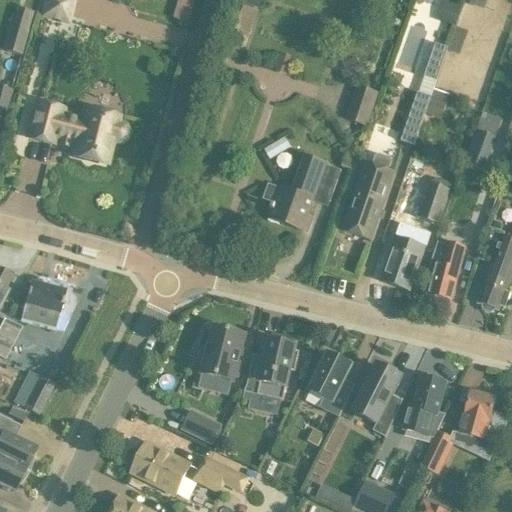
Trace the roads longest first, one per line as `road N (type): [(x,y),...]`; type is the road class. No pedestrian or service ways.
road 1 (unclassified): [(511,356),(206,279),(165,284)]
road 2 (track): [(134,261),(209,0)]
road 3 (residential): [(57,511),(165,284)]
road 4 (unclassified): [(165,284),(134,261),(0,225)]
